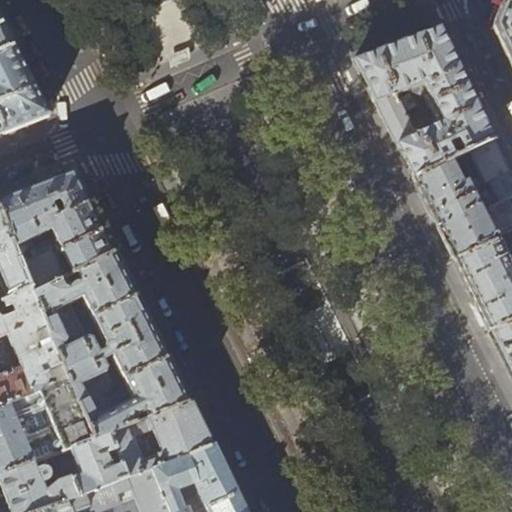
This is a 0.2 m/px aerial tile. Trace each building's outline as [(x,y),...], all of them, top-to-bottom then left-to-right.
[(511,0),(502,5),(493,28),(501,46),(511,68),(511,0)] [(0,23),(0,54),(12,48),(0,23)] [(398,151),(412,179),(493,141),(466,86),(439,29),(353,62),(360,75),(374,103),(385,124),(395,145),(398,151)] [(0,135),(47,117),(12,48),(0,54),(0,135)] [(511,180),(493,141),(412,179),(434,222),(454,261),(493,244),(491,239),(496,237),(508,232),(511,230),(511,180)] [(115,254),(94,212),(72,170),(16,191),(0,197),(0,216),(30,291),(32,296),(115,254)] [(0,273),(10,299),(30,291),(0,216),(0,273)] [(511,230),(508,232),(511,240),(511,262),(509,264),(496,237),(491,239),(493,244),(454,261),(471,297),(489,332),(511,321),(511,230)] [(109,435),(190,404),(154,332),(115,254),(32,296),(67,382),(92,441),(109,435)] [(0,409),(67,382),(32,296),(30,291),(10,299),(6,301),(0,303),(0,336),(6,334),(21,371),(0,379),(0,409)] [(511,321),(489,332),(506,366),(511,377),(511,321)] [(67,382),(0,409),(0,476),(32,464),(70,449),(92,441),(67,382)] [(194,411),(190,404),(109,435),(115,451),(121,466),(126,480),(150,470),(212,448),(194,411)] [(115,451),(109,435),(92,441),(70,449),(80,475),(69,478),(70,479),(54,484),(44,495),(40,485),(47,481),(49,480),(50,476),(50,472),(47,470),(44,468),(34,471),(32,464),(0,476),(0,487),(10,511),(39,511),(126,480),(121,466),(111,470),(105,455),(115,451)] [(150,470),(167,511),(187,511),(186,509),(180,511),(173,494),(187,487),(198,511),(244,511),(226,475),(212,448),(150,470)] [(167,511),(150,470),(126,480),(39,511),(167,511)]
